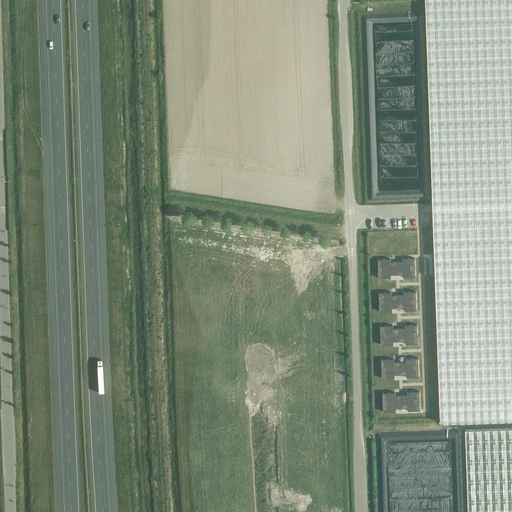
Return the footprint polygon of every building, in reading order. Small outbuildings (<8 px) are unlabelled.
[(511,419),(511,0),(425,0),(441,422),(511,419)] [(403,261),(397,262),(397,268),(416,267),(415,258),(403,258),(403,261)] [(391,259),(378,259),(378,269),(397,268),(397,262),(391,262),(391,259)] [(416,267),(397,268),(397,274),(403,274),(403,277),(416,277),(416,267)] [(397,268),(378,269),(379,278),(391,278),(391,275),(397,274),(397,268)] [(404,295),(398,295),(398,301),(417,301),(416,291),(404,292),(404,295)] [(392,292),(379,293),(379,302),(398,301),(398,295),(392,295),(392,292)] [(398,301),(379,302),(380,311),(393,311),(392,308),(398,308),(398,301)] [(417,301),(398,301),(398,308),(404,307),(404,311),(417,310),(417,301)] [(405,328),(399,328),(399,335),(418,334),(418,325),(405,325),(405,328)] [(393,326),(380,326),(381,335),(399,335),(399,328),(393,329),(393,326)] [(418,334),(399,335),(399,341),(405,341),(405,344),(418,343),(418,341),(418,336),(418,334)] [(399,335),(381,335),(381,345),(394,344),(394,341),(399,341),(399,335)] [(406,362),(400,362),(400,368),(419,367),(419,358),(406,359),(406,362)] [(394,359),(381,359),(382,369),(400,368),(400,362),(394,362),(394,359)] [(419,367),(400,368),(401,374),(406,374),(407,377),(419,377),(419,367)] [(400,368),(382,369),(382,378),(395,378),(395,375),(401,374),(400,368)] [(395,392),(383,393),(383,402),(402,402),(401,395),(395,395),(395,392)] [(407,395),(401,395),(402,402),(420,401),(420,392),(407,392),(407,395)] [(420,401),(402,402),(402,408),(408,408),(408,411),(420,410),(420,401)] [(402,402),(383,402),(383,412),(396,411),(396,408),(402,408),(402,402)] [(511,511),(511,427),(465,429),(468,511),(511,511)]
